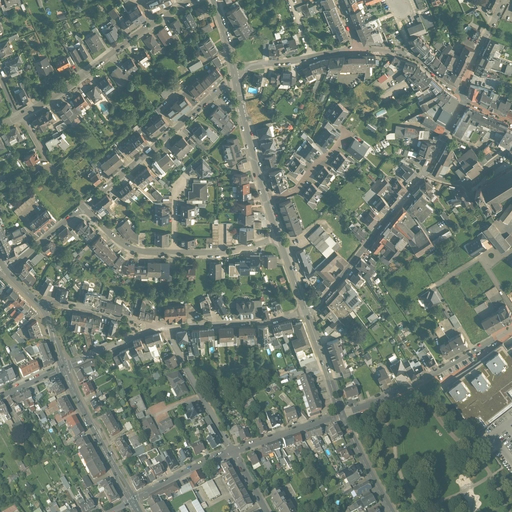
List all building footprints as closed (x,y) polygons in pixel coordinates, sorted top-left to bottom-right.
[(18,0),(6,0),(7,3),(9,8),(20,4),(18,0)] [(158,0),(153,0),(146,3),(149,8),(151,7),(153,11),(162,7),(158,0)] [(320,0),(322,2),(313,6),(316,12),(323,10),(334,5),(332,0),(320,0)] [(355,0),(347,4),(353,20),(362,16),(363,16),(362,13),(367,11),(364,4),(358,7),(356,1),(355,0)] [(421,0),(414,0),(419,10),(425,8),(421,0)] [(486,0),(484,5),(486,6),(485,8),(488,9),(486,11),(487,13),(489,14),(491,14),(497,2),(497,0),(486,0)] [(232,3),(229,6),(231,10),(239,5),(237,1),(232,3)] [(306,3),(296,7),(298,12),(301,11),(304,13),(305,17),(311,15),(306,3)] [(200,8),(195,11),(200,19),(204,16),(204,15),(208,13),(204,5),(199,8),(200,8)] [(231,10),(226,13),(235,26),(243,21),(246,19),(242,11),(243,10),(239,5),(231,10)] [(341,21),(334,5),(323,10),(330,26),(341,21)] [(138,6),(128,13),(130,16),(136,24),(146,18),(141,10),(138,6)] [(118,14),(113,8),(108,12),(113,19),(118,14)] [(190,13),(186,15),(185,15),(182,16),(183,17),(182,17),(187,27),(188,26),(190,29),(193,27),(192,24),(195,23),(193,19),(190,13)] [(130,16),(121,23),(127,31),(136,25),(136,24),(130,16)] [(362,16),(353,20),(356,28),(365,24),(363,19),(362,16)] [(378,19),(365,24),(356,28),(359,34),(369,30),(380,25),(378,19)] [(177,20),(170,24),(172,27),(170,28),(172,30),(173,29),(175,32),(181,29),(179,26),(180,25),(177,20)] [(235,26),(233,28),(240,39),(252,31),(249,28),(250,27),(248,24),(246,25),(243,21),(235,26)] [(341,21),(330,26),(333,35),(345,30),(341,21)] [(418,24),(407,29),(411,38),(417,36),(426,32),(422,23),(418,24)] [(113,26),(112,24),(102,30),(105,35),(107,34),(111,41),(118,36),(115,30),(116,29),(114,25),(114,26),(113,26)] [(479,31),(469,26),(467,29),(469,30),(467,34),(471,37),(476,39),(479,31)] [(101,36),(96,28),(92,30),(95,35),(97,34),(99,37),(101,36)] [(170,37),(166,32),(167,32),(164,28),(159,32),(160,33),(158,34),(166,46),(170,43),(170,44),(173,42),(170,37)] [(375,29),(370,31),(369,30),(359,34),(363,45),(369,42),(370,45),(382,46),(380,41),(382,40),(378,31),(376,32),(375,29)] [(345,30),(333,35),(335,38),(338,36),(340,41),(342,40),(343,43),(345,42),(344,40),(348,38),(345,30)] [(95,35),(86,40),(93,52),(103,46),(99,37),(97,34),(95,35)] [(160,48),(152,36),(145,41),(150,50),(150,51),(151,50),(154,54),(158,51),(157,50),(160,48)] [(429,47),(417,36),(411,38),(408,39),(411,47),(420,56),(429,47)] [(209,37),(199,44),(207,57),(218,51),(209,37)] [(289,44),(287,45),(283,46),(284,48),(286,54),(289,53),(292,52),(297,51),(296,47),(294,39),(290,40),(289,44)] [(498,43),(490,40),(486,49),(494,53),(495,50),(497,51),(498,49),(496,47),(497,46),(498,43)] [(439,41),(433,47),(438,51),(442,44),(443,45),(439,41)] [(7,42),(0,44),(0,50),(0,53),(2,58),(11,54),(8,47),(9,47),(7,42)] [(79,42),(74,45),(76,48),(81,59),(87,55),(81,45),(81,46),(80,45),(79,42)] [(274,46),(274,45),(268,44),(268,48),(269,48),(269,52),(268,58),(278,59),(279,50),(284,48),(283,46),(282,43),(278,44),(274,46)] [(432,45),(420,56),(427,62),(430,58),(438,51),(433,47),(432,45)] [(446,48),(441,53),(442,55),(439,57),(439,58),(439,59),(441,60),(442,60),(445,56),(448,52),(449,53),(453,48),(449,45),(447,47),(446,47),(446,48)] [(464,46),(459,56),(460,56),(468,61),(473,51),(466,47),(464,46)] [(76,48),(70,51),(76,62),(81,59),(76,48)] [(494,53),(486,49),(483,55),(491,59),(491,58),(492,56),(494,53)] [(150,59),(144,50),(140,54),(140,53),(136,56),(140,62),(141,63),(142,63),(144,66),(149,63),(147,61),(150,59)] [(52,70),(44,54),(39,56),(39,55),(33,57),(41,75),(52,70)] [(491,59),(483,55),(478,64),(486,68),(489,69),(490,67),(493,67),(494,65),(492,64),(494,60),(491,58),(491,59)] [(20,56),(8,62),(5,63),(7,67),(4,68),(8,76),(11,75),(16,73),(15,72),(13,67),(17,66),(16,65),(22,62),(20,56)] [(366,56),(350,56),(344,57),(339,71),(338,75),(365,74),(366,66),(366,56)] [(375,56),(366,56),(366,66),(365,74),(363,82),(368,78),(369,66),(374,66),(375,61),(375,56)] [(441,60),(439,63),(434,69),(441,75),(444,70),(445,67),(451,57),(448,56),(445,61),(442,60),(441,60)] [(451,57),(445,67),(461,75),(462,75),(463,71),(466,64),(467,64),(468,61),(460,56),(455,67),(451,65),(455,57),(451,56),(451,57)] [(217,57),(212,60),(217,68),(222,65),(220,62),(221,62),(217,57)] [(344,57),(329,60),(327,66),(328,66),(327,69),(328,70),(327,73),(326,75),(336,78),(338,75),(339,71),(344,57)] [(436,57),(433,60),(430,58),(427,62),(430,64),(429,65),(434,69),(439,63),(441,60),(439,59),(439,60),(436,57)] [(64,60),(63,61),(62,60),(56,64),(60,72),(64,70),(63,69),(66,67),(68,66),(71,64),(67,58),(64,59),(64,60)] [(399,60),(394,58),(391,63),(392,64),(389,67),(391,69),(393,68),(395,66),(399,60)] [(132,60),(127,63),(127,62),(123,65),(127,71),(128,72),(129,72),(133,68),(135,70),(138,68),(132,60)] [(329,60),(319,62),(309,66),(310,67),(313,73),(319,71),(319,73),(320,74),(321,74),(322,74),(323,73),(323,72),(327,73),(328,70),(327,69),(328,66),(327,66),(329,60)] [(405,61),(399,60),(395,66),(393,68),(400,70),(402,68),(405,70),(408,62),(405,61)] [(203,66),(200,61),(188,68),(191,73),(203,66)] [(417,65),(408,62),(405,70),(404,72),(405,73),(396,79),(399,83),(406,78),(411,74),(417,65)] [(478,64),(474,73),(481,75),(491,78),(494,80),(495,80),(496,76),(492,75),(487,74),(489,69),(486,68),(478,64)] [(429,76),(425,72),(425,73),(422,70),(423,70),(419,67),(417,65),(411,74),(406,78),(413,91),(418,87),(424,84),(425,85),(431,78),(429,76)] [(303,70),(308,80),(315,77),(313,73),(310,67),(303,70)] [(461,75),(445,67),(444,70),(441,75),(447,81),(456,86),(461,75)] [(124,78),(118,68),(113,72),(113,73),(111,75),(120,86),(120,85),(123,83),(124,84),(124,83),(124,82),(126,80),(124,78)] [(216,68),(208,75),(215,83),(223,76),(216,68)] [(308,80),(303,70),(300,71),(303,76),(302,76),(303,77),(305,82),(308,81),(308,80)] [(133,77),(129,72),(128,72),(127,71),(125,73),(127,76),(130,79),(133,77)] [(291,73),(281,73),(280,84),(291,85),(291,78),(291,73)] [(262,76),(254,74),(252,84),(257,85),(260,86),(261,81),(262,76)] [(281,74),(272,74),(272,77),(271,77),(271,81),(272,81),(272,83),(280,84),(281,74)] [(384,74),(377,80),(380,84),(388,79),(384,74)] [(208,75),(200,82),(198,80),(188,89),(197,100),(201,96),(200,95),(203,93),(204,94),(203,93),(205,91),(206,92),(212,86),(211,85),(214,83),(215,84),(215,83),(208,75)] [(336,78),(326,75),(324,82),(334,85),(336,78)] [(114,88),(106,77),(99,83),(105,91),(107,94),(114,88)] [(431,78),(425,85),(424,84),(418,87),(421,92),(430,86),(435,82),(431,78)] [(161,94),(164,98),(179,87),(176,82),(161,94)] [(443,90),(435,82),(430,86),(436,93),(434,94),(436,96),(443,90)] [(484,89),(478,87),(478,88),(470,86),(468,97),(478,102),(484,89)] [(94,87),(87,93),(94,102),(102,97),(100,95),(94,87)] [(489,97),(485,95),(486,93),(487,90),(484,89),(478,102),(487,108),(493,92),(491,92),(489,97)] [(23,90),(19,92),(20,93),(16,95),(20,104),(28,101),(23,90)] [(451,95),(443,90),(436,96),(439,98),(440,97),(443,101),(441,102),(440,101),(437,104),(441,107),(451,95)] [(500,94),(493,92),(487,108),(495,111),(498,102),(496,101),(499,96),(500,94)] [(85,99),(81,94),(76,97),(83,107),(88,104),(88,103),(85,99)] [(430,97),(426,99),(428,103),(436,99),(436,96),(434,94),(430,97)] [(221,98),(220,98),(219,99),(219,98),(214,102),(210,107),(214,111),(217,108),(220,108),(228,115),(230,112),(230,108),(229,108),(233,103),(224,95),(221,98)] [(451,95),(441,107),(444,109),(452,114),(458,102),(457,99),(451,95)] [(83,107),(76,97),(72,101),(76,106),(79,110),(83,107)] [(185,97),(179,102),(178,101),(170,108),(171,109),(167,113),(173,121),(191,105),(185,97)] [(428,110),(423,100),(422,101),(418,103),(424,112),(428,110)] [(507,100),(505,103),(499,100),(498,102),(495,111),(505,116),(507,111),(508,111),(511,102),(507,100)] [(337,103),(327,118),(337,125),(348,111),(337,103)] [(72,110),(67,104),(58,111),(67,122),(76,115),(72,110)] [(228,115),(220,108),(217,108),(214,111),(209,117),(221,127),(219,129),(224,133),(232,124),(232,122),(228,119),(230,117),(228,115)] [(442,113),(438,119),(446,124),(452,114),(444,109),(442,113)] [(469,109),(467,110),(462,119),(479,126),(480,124),(484,116),(469,109)] [(41,116),(33,120),(33,121),(34,120),(37,126),(37,127),(39,132),(44,129),(43,128),(48,126),(47,125),(56,120),(53,114),(52,115),(50,111),(45,114),(46,115),(44,116),(43,115),(41,116)] [(432,120),(424,112),(418,115),(422,119),(422,118),(424,119),(422,122),(421,122),(420,123),(434,130),(437,124),(436,123),(432,120)] [(162,116),(153,123),(153,124),(160,131),(168,124),(162,116)] [(493,120),(484,116),(480,124),(489,128),(493,120)] [(462,119),(453,133),(467,141),(474,129),(477,131),(479,126),(462,119)] [(500,122),(493,120),(489,128),(496,131),(500,122)] [(367,127),(376,132),(379,126),(370,121),(367,127)] [(63,122),(56,127),(59,132),(67,127),(63,122)] [(323,127),(326,129),(330,132),(333,128),(327,122),(323,127)] [(508,126),(500,122),(496,131),(504,134),(507,129),(508,126)] [(146,130),(148,132),(152,138),(160,131),(153,124),(146,130)] [(224,133),(227,137),(236,127),(232,124),(224,133)] [(437,124),(434,130),(441,134),(444,128),(437,124)] [(141,130),(136,125),(133,128),(135,131),(136,130),(139,134),(142,132),(141,130)] [(218,136),(208,127),(205,130),(201,125),(197,129),(195,127),(192,130),(195,133),(200,139),(200,138),(206,133),(211,137),(210,138),(214,141),(218,136)] [(264,127),(257,129),(259,138),(264,137),(271,135),(269,127),(269,126),(264,127)] [(16,128),(5,134),(8,139),(11,145),(18,141),(18,142),(23,139),(21,135),(20,135),(16,128)] [(424,131),(405,128),(403,136),(423,139),(424,131)] [(330,132),(326,129),(317,141),(326,148),(335,136),(330,132)] [(504,134),(500,142),(508,146),(510,143),(511,144),(511,143),(511,142),(511,132),(507,129),(504,134)] [(504,134),(496,131),(495,134),(493,139),(500,143),(500,142),(504,134)] [(200,139),(195,133),(192,136),(199,144),(203,141),(200,138),(200,139)] [(54,138),(46,143),(50,150),(49,150),(55,148),(54,148),(53,146),(59,143),(65,148),(64,149),(69,145),(61,135),(59,135),(54,138)] [(141,135),(132,142),(139,149),(147,142),(141,135)] [(227,137),(218,146),(219,148),(218,149),(218,150),(214,151),(217,163),(222,161),(223,164),(229,163),(224,145),(231,143),(230,139),(227,137)] [(187,142),(182,138),(177,143),(186,151),(186,152),(191,146),(187,142)] [(231,143),(224,145),(229,163),(236,161),(235,157),(241,155),(237,138),(230,139),(231,143)] [(195,144),(189,139),(187,142),(191,146),(192,147),(195,144)] [(361,144),(355,140),(347,151),(358,159),(366,149),(361,144)] [(379,151),(388,147),(385,140),(376,144),(379,151)] [(435,145),(422,140),(421,143),(419,142),(419,143),(417,147),(417,148),(419,148),(417,154),(423,156),(429,158),(432,150),(433,151),(435,145)] [(272,141),(266,142),(261,144),(263,152),(268,151),(274,149),(272,141)] [(302,147),(313,155),(315,153),(315,152),(316,150),(312,145),(311,144),(307,141),(302,147)] [(366,149),(367,150),(370,146),(363,141),(361,144),(366,149)] [(139,149),(132,142),(123,150),(125,151),(127,154),(129,153),(131,155),(139,149)] [(508,146),(500,142),(500,143),(499,144),(503,150),(508,146)] [(186,151),(177,143),(172,148),(176,152),(181,156),(186,151)] [(447,145),(438,162),(446,166),(448,161),(450,162),(452,161),(455,166),(458,167),(461,165),(457,160),(457,159),(450,147),(447,145)] [(299,152),(303,155),(309,160),(311,157),(312,157),(313,155),(302,147),(299,152)] [(487,147),(480,153),(483,157),(484,157),(489,153),(491,151),(487,147)] [(457,160),(461,165),(467,174),(471,178),(479,172),(478,171),(483,167),(481,166),(477,161),(476,160),(477,156),(470,149),(457,160)] [(35,152),(23,159),(24,160),(24,162),(27,162),(29,165),(39,159),(35,152)] [(181,156),(176,152),(173,155),(176,158),(178,160),(182,157),(181,156)] [(116,153),(112,157),(112,158),(109,160),(115,168),(121,164),(120,163),(122,161),(123,162),(123,161),(119,156),(116,153)] [(346,158),(339,153),(335,159),(346,167),(350,161),(346,158)] [(489,153),(484,157),(487,162),(493,157),(489,153)] [(173,161),(167,154),(164,156),(165,157),(162,159),(162,158),(157,162),(155,161),(152,164),(156,170),(160,174),(164,171),(163,171),(168,167),(167,167),(169,165),(170,166),(174,163),(173,161)] [(417,154),(416,157),(419,158),(419,159),(421,160),(419,164),(425,167),(429,158),(423,156),(417,154)] [(275,155),(264,158),(267,166),(269,166),(274,164),(273,160),(276,159),(275,155)] [(299,160),(295,156),(295,157),(291,161),(302,169),(306,164),(299,160)] [(483,157),(477,161),(481,166),(487,162),(484,157),(483,157)] [(178,160),(176,158),(173,161),(174,163),(177,166),(181,163),(178,160)] [(101,165),(103,167),(108,174),(115,168),(109,160),(108,159),(101,165)] [(346,167),(335,159),(331,164),(338,170),(341,172),(346,167)] [(194,168),(193,168),(195,170),(202,177),(204,175),(205,176),(205,175),(204,175),(207,172),(208,172),(211,169),(211,168),(202,160),(194,168)] [(302,169),(291,161),(288,166),(293,170),(298,174),(302,169)] [(438,162),(431,175),(437,177),(438,176),(443,178),(449,167),(446,166),(438,162)] [(191,165),(185,171),(189,175),(195,170),(193,168),(194,168),(191,165)] [(411,168),(404,165),(402,167),(404,169),(404,170),(404,171),(400,175),(408,182),(416,173),(411,168)] [(329,171),(324,167),(319,173),(329,180),(333,174),(329,171)] [(493,180),(489,183),(488,183),(488,184),(482,187),(481,188),(476,191),(479,196),(477,200),(480,204),(485,204),(487,209),(490,207),(493,211),(492,212),(493,214),(495,213),(496,210),(502,206),(499,201),(505,197),(505,198),(506,197),(511,193),(511,194),(511,193),(511,192),(511,167),(507,171),(507,170),(506,171),(507,171),(506,172),(506,171),(506,172),(504,170),(502,172),(503,174),(501,175),(500,175),(499,176),(500,176),(494,179),(493,180)] [(155,177),(147,168),(140,173),(147,182),(148,182),(155,177)] [(463,168),(456,172),(461,179),(467,174),(463,168)] [(283,169),(280,170),(286,188),(288,187),(283,169)] [(280,170),(269,173),(274,191),(286,188),(280,170)] [(97,174),(96,173),(92,176),(90,173),(87,175),(96,184),(101,180),(100,177),(101,176),(98,173),(97,174)] [(147,182),(140,173),(133,179),(140,187),(143,184),(144,186),(148,182),(147,182)] [(329,180),(319,173),(315,178),(321,183),(324,185),(325,185),(329,180)] [(170,188),(161,179),(158,181),(163,186),(164,186),(168,190),(170,188)] [(389,203),(388,204),(390,206),(392,208),(402,196),(401,196),(392,188),(393,187),(389,184),(388,183),(384,179),(376,188),(382,193),(385,189),(386,190),(387,189),(395,196),(389,203)] [(405,188),(398,181),(393,187),(392,188),(401,196),(406,190),(404,188),(405,188)] [(429,183),(427,185),(425,182),(420,188),(430,197),(432,200),(436,195),(433,193),(432,194),(429,191),(433,187),(429,183)] [(129,183),(123,188),(130,196),(131,197),(133,196),(132,194),(135,191),(129,183)] [(193,183),(193,191),(189,191),(189,199),(203,199),(203,188),(207,188),(207,183),(200,183),(193,183)] [(317,188),(311,183),(307,189),(318,197),(322,192),(322,191),(317,188)] [(326,191),(319,185),(317,188),(322,191),(322,192),(324,193),(326,191)] [(130,196),(123,188),(117,192),(124,200),(128,197),(129,199),(131,197),(130,196)] [(420,188),(413,196),(417,199),(406,211),(413,217),(415,215),(421,223),(432,210),(425,204),(430,197),(420,188)] [(318,197),(307,189),(303,195),(309,200),(313,203),(318,197)] [(163,197),(156,190),(152,193),(159,201),(163,197)] [(460,193),(459,190),(454,192),(455,196),(456,196),(457,198),(466,196),(464,191),(460,193)] [(34,194),(14,211),(17,215),(38,198),(34,194)] [(109,197),(107,195),(100,200),(105,207),(109,204),(112,201),(111,200),(112,199),(110,196),(109,197)] [(457,198),(451,200),(452,205),(460,202),(462,205),(469,202),(466,196),(457,198)] [(382,198),(378,203),(377,202),(374,205),(383,213),(390,206),(388,204),(382,199),(382,198)] [(105,207),(100,200),(94,205),(96,207),(95,208),(98,212),(99,211),(100,212),(103,209),(105,207)] [(290,200),(279,204),(284,219),(296,215),(290,200)] [(313,203),(309,200),(307,203),(313,209),(316,205),(313,203)] [(511,200),(501,216),(500,217),(506,222),(511,214),(511,200)] [(247,203),(237,203),(237,208),(241,208),(242,209),(242,213),(250,213),(250,203),(247,203)] [(110,207),(108,206),(110,205),(109,204),(105,207),(109,212),(113,215),(115,213),(113,211),(110,207)] [(195,206),(181,206),(181,215),(192,215),(195,215),(195,206)] [(113,215),(109,212),(105,207),(103,209),(107,214),(108,213),(111,217),(113,215)] [(402,208),(390,224),(394,227),(398,221),(401,224),(406,218),(403,215),(406,211),(402,208)] [(47,209),(30,224),(38,234),(56,220),(47,209)] [(379,219),(372,211),(369,214),(369,215),(367,218),(364,222),(371,228),(379,219)] [(445,212),(440,215),(448,226),(451,224),(448,220),(450,219),(445,212)] [(242,213),(239,213),(239,219),(242,219),(242,222),(253,222),(253,213),(250,213),(242,213)] [(158,214),(155,214),(155,218),(156,218),(156,222),(169,222),(169,214),(158,214)] [(14,215),(4,220),(6,225),(18,220),(14,215)] [(192,215),(181,215),(181,218),(182,218),(182,223),(192,223),(192,215)] [(296,215),(284,219),(290,235),(302,231),(296,215)] [(491,217),(486,221),(489,226),(492,223),(494,221),(491,217)] [(88,225),(83,220),(76,228),(84,236),(88,239),(94,232),(95,231),(89,224),(88,225)] [(133,232),(129,227),(130,226),(126,221),(125,222),(125,223),(120,227),(119,227),(118,228),(126,238),(127,238),(138,243),(138,240),(138,234),(133,232)] [(424,233),(422,230),(413,236),(401,224),(398,221),(394,227),(404,236),(403,238),(408,242),(417,257),(424,253),(429,250),(433,246),(424,233)] [(366,233),(359,226),(358,228),(353,223),(350,226),(355,231),(353,233),(360,240),(366,233)] [(507,243),(492,223),(489,226),(484,230),(502,252),(511,243),(511,239),(507,243)] [(390,224),(380,236),(384,239),(391,230),(401,239),(402,237),(403,238),(404,236),(394,227),(390,224)] [(335,242),(320,226),(306,239),(321,255),(335,242)] [(21,228),(11,232),(12,233),(6,236),(7,240),(12,238),(23,233),(21,228)] [(67,228),(58,235),(61,238),(60,239),(63,243),(70,237),(69,237),(72,234),(70,231),(67,228)] [(253,228),(236,228),(236,235),(234,236),(234,246),(243,244),(243,241),(246,241),(246,237),(253,237),(253,228)] [(23,233),(12,238),(13,241),(14,243),(27,237),(30,235),(27,231),(23,233)] [(94,232),(88,239),(91,241),(97,235),(94,232)] [(168,233),(155,233),(155,241),(155,245),(168,245),(168,233)] [(477,236),(479,239),(481,242),(486,239),(482,233),(477,236)] [(100,236),(91,246),(94,248),(95,247),(97,250),(96,251),(97,251),(104,244),(106,242),(100,236)] [(380,236),(377,239),(378,240),(376,243),(375,243),(372,246),(373,246),(370,249),(376,254),(382,246),(381,245),(382,243),(383,244),(386,241),(384,239),(380,236)] [(401,239),(394,247),(386,241),(383,244),(391,251),(388,254),(385,252),(379,260),(387,266),(390,262),(390,263),(408,242),(403,238),(402,237),(401,239)] [(7,240),(0,243),(0,246),(3,253),(12,249),(9,243),(13,241),(12,238),(7,240)] [(479,239),(467,246),(473,257),(485,249),(481,242),(479,239)] [(27,242),(14,248),(18,256),(30,245),(27,242)] [(54,247),(50,242),(42,248),(47,253),(54,247)] [(104,244),(97,251),(101,256),(109,248),(104,244)] [(331,246),(314,262),(317,265),(314,269),(324,279),(329,273),(326,270),(334,261),(343,269),(348,263),(334,250),(331,246)] [(14,248),(12,249),(3,253),(6,261),(7,260),(7,262),(12,260),(18,256),(14,248)] [(109,248),(101,256),(106,260),(114,252),(109,248)] [(303,251),(295,254),(300,268),(301,268),(309,265),(308,264),(303,251)] [(39,252),(30,261),(29,259),(23,264),(26,266),(25,267),(29,271),(32,268),(44,256),(39,252)] [(114,252),(106,260),(110,265),(118,257),(114,252)] [(424,253),(417,257),(421,263),(428,258),(424,253)] [(110,265),(117,272),(120,269),(119,267),(121,265),(120,264),(124,259),(120,255),(110,265)] [(259,259),(259,255),(250,255),(250,269),(259,269),(259,259)] [(274,255),(265,255),(265,262),(265,265),(275,265),(275,259),(274,259),(274,255)] [(428,258),(421,263),(427,271),(434,267),(428,258)] [(365,264),(360,260),(355,267),(360,270),(358,273),(360,275),(361,276),(364,273),(365,272),(361,269),(365,264)] [(233,263),(229,263),(229,266),(227,266),(227,272),(229,272),(229,274),(233,274),(233,272),(235,272),(235,273),(240,273),(240,262),(235,262),(235,264),(233,264),(233,263)] [(160,263),(147,263),(147,266),(147,275),(156,275),(156,277),(160,277),(160,276),(160,263)] [(220,263),(210,263),(210,276),(220,276),(220,270),(220,263)] [(309,265),(301,268),(305,279),(309,278),(315,276),(310,263),(308,264),(309,265)] [(26,266),(23,264),(22,265),(16,271),(22,278),(29,271),(25,267),(26,266)] [(368,266),(365,264),(361,269),(365,272),(366,271),(369,273),(372,270),(372,269),(372,268),(368,266)] [(190,267),(186,267),(186,277),(195,277),(195,268),(190,268),(190,267)] [(29,271),(22,278),(27,283),(29,285),(36,278),(29,271)] [(329,273),(324,279),(330,284),(335,278),(330,273),(329,273)] [(358,273),(355,276),(353,274),(350,278),(351,278),(358,286),(359,286),(359,285),(358,284),(361,281),(361,282),(364,280),(363,278),(361,276),(360,275),(358,273)] [(347,278),(337,290),(339,293),(344,287),(347,290),(351,287),(348,284),(350,282),(349,281),(347,278)] [(358,286),(351,278),(349,281),(350,282),(358,290),(360,287),(359,286),(358,286)] [(323,282),(317,289),(316,288),(315,289),(321,296),(328,287),(323,282)] [(48,286),(44,284),(43,286),(40,291),(40,292),(43,293),(46,294),(48,290),(51,285),(49,284),(48,286)] [(495,286),(485,293),(488,299),(498,292),(495,286)] [(358,294),(351,287),(347,290),(351,294),(345,301),(349,305),(352,309),(360,300),(358,298),(357,296),(358,294)] [(8,293),(2,299),(4,302),(10,297),(11,298),(13,300),(19,294),(13,288),(8,293)] [(68,291),(57,289),(56,291),(55,297),(55,298),(64,300),(65,296),(67,296),(68,291)] [(337,290),(325,303),(332,311),(335,314),(339,311),(336,307),(345,298),(339,293),(337,290)] [(85,302),(84,304),(98,308),(100,299),(101,294),(88,291),(87,293),(86,293),(83,302),(85,302)] [(430,294),(423,299),(425,302),(424,302),(426,306),(427,305),(429,308),(440,301),(435,295),(433,292),(430,294)] [(5,307),(4,309),(6,311),(15,303),(18,306),(24,300),(19,294),(13,300),(5,307)] [(222,303),(219,298),(217,298),(216,295),(214,296),(214,297),(214,298),(213,299),(215,303),(215,304),(215,305),(217,310),(219,309),(221,313),(226,311),(222,303)] [(5,303),(3,305),(5,307),(13,300),(11,298),(10,300),(6,304),(5,303)] [(107,301),(100,299),(98,308),(105,309),(107,301)] [(110,300),(107,299),(107,301),(105,309),(113,312),(115,303),(110,302),(110,300)] [(148,312),(144,310),(146,304),(145,304),(142,300),(136,299),(135,305),(140,307),(139,313),(137,318),(146,320),(148,312)] [(26,301),(20,307),(23,311),(21,311),(15,318),(17,320),(18,319),(19,318),(31,306),(26,301)] [(149,301),(145,304),(146,304),(144,310),(148,312),(150,308),(153,305),(149,301)] [(246,302),(244,302),(243,301),(241,301),(240,302),(237,302),(238,316),(239,316),(239,317),(243,316),(249,315),(249,316),(253,315),(254,315),(253,302),(250,302),(250,301),(249,301),(247,301),(246,301),(246,302)] [(278,302),(272,304),(273,307),(275,312),(275,313),(282,310),(278,302)] [(485,302),(473,308),(477,313),(488,307),(485,302)] [(131,311),(123,304),(123,305),(115,303),(113,312),(121,313),(121,311),(124,311),(123,313),(130,314),(131,311)] [(185,305),(164,307),(165,321),(186,319),(185,305)] [(204,306),(202,306),(202,307),(204,314),(210,313),(209,305),(204,306)] [(266,305),(262,306),(262,310),(263,316),(261,316),(261,320),(270,319),(266,305)] [(332,311),(327,305),(320,311),(322,313),(322,314),(324,316),(324,315),(326,317),(331,313),(332,314),(330,316),(334,321),(338,318),(335,314),(332,311)] [(349,305),(342,312),(346,315),(352,309),(349,305)] [(511,314),(506,305),(505,305),(506,307),(498,311),(497,310),(498,312),(505,323),(508,321),(508,322),(511,321),(510,320),(511,318),(511,314)] [(19,318),(18,319),(20,321),(24,317),(26,315),(27,313),(29,315),(28,316),(29,318),(36,311),(31,306),(19,318)] [(447,319),(451,316),(447,310),(443,312),(447,319)] [(371,322),(378,317),(375,312),(368,317),(371,322)] [(498,312),(482,322),(489,332),(505,323),(498,312)] [(80,314),(72,313),(72,316),(70,316),(70,320),(71,320),(71,322),(75,323),(74,331),(77,331),(78,323),(80,314)] [(87,315),(80,314),(78,323),(82,324),(80,332),(84,333),(87,315)] [(93,317),(87,315),(84,333),(87,333),(88,325),(92,325),(93,317)] [(461,326),(454,315),(449,318),(456,329),(461,326)] [(24,317),(20,321),(21,322),(19,324),(21,327),(28,322),(24,317)] [(100,318),(93,317),(92,325),(90,333),(94,334),(95,327),(95,326),(99,327),(100,318)] [(334,321),(329,325),(334,330),(341,323),(338,318),(334,321)] [(117,322),(111,320),(107,335),(113,337),(117,322)] [(36,321),(31,323),(32,324),(27,326),(33,340),(32,340),(32,341),(42,337),(36,321)] [(291,321),(280,324),(282,332),(283,335),(285,340),(285,342),(288,341),(286,338),(292,336),(290,330),(293,329),(291,321)] [(302,322),(295,323),(301,339),(308,337),(302,322)] [(280,324),(272,326),(273,331),(274,334),(275,334),(282,332),(280,324)] [(334,330),(329,325),(327,327),(325,329),(328,335),(334,330)] [(445,334),(439,326),(434,329),(439,338),(445,334)] [(246,327),(239,327),(239,336),(243,336),(244,345),(247,345),(247,338),(247,336),(246,327)] [(199,330),(189,331),(190,335),(191,340),(198,340),(199,339),(199,330)] [(207,330),(199,330),(199,339),(199,340),(200,344),(200,345),(203,344),(203,340),(202,339),(208,339),(208,338),(207,330)] [(25,343),(15,332),(11,336),(20,346),(25,343)] [(161,333),(152,335),(155,343),(158,342),(162,340),(160,335),(161,334),(161,333)] [(267,334),(260,335),(260,339),(261,344),(265,344),(265,348),(270,348),(268,344),(267,343),(267,334)] [(464,340),(461,334),(449,340),(450,341),(450,342),(455,352),(467,345),(465,341),(466,341),(465,340),(464,340)] [(152,335),(145,338),(148,344),(150,350),(151,352),(154,351),(152,346),(150,346),(150,344),(155,343),(152,335)] [(188,338),(182,339),(183,342),(184,342),(184,345),(192,343),(191,340),(190,335),(187,336),(188,338)] [(308,337),(301,339),(292,343),(295,351),(311,345),(308,337)] [(145,338),(133,342),(135,346),(139,355),(143,354),(143,353),(140,347),(148,344),(145,338)] [(277,338),(275,338),(275,340),(274,341),(273,340),(271,340),(273,345),(277,344),(278,347),(280,346),(277,338)] [(338,339),(327,343),(332,359),(341,356),(343,355),(342,350),(340,344),(338,339)] [(450,342),(445,345),(445,344),(440,347),(445,357),(455,352),(450,342)] [(452,385),(445,391),(446,392),(444,393),(476,435),(489,425),(507,412),(511,408),(511,346),(508,349),(503,343),(472,366),(449,381),(452,385)] [(45,344),(36,347),(37,350),(39,355),(44,368),(53,365),(53,363),(47,346),(46,347),(45,344)] [(75,344),(69,347),(72,353),(77,350),(75,344)] [(29,348),(27,345),(22,349),(31,359),(39,355),(37,350),(36,351),(36,350),(33,351),(30,347),(29,348)] [(311,345),(295,351),(301,365),(304,364),(304,363),(316,359),(311,345)] [(135,346),(129,349),(134,361),(140,358),(135,346)] [(426,347),(419,352),(418,351),(416,353),(419,358),(425,355),(427,354),(427,355),(430,353),(426,347)] [(129,349),(119,353),(120,354),(123,362),(118,365),(119,368),(125,365),(126,367),(129,366),(127,362),(125,359),(132,356),(129,349)] [(150,350),(143,353),(143,354),(139,355),(142,360),(152,356),(151,352),(150,350)] [(369,351),(364,355),(368,360),(373,357),(369,351)] [(437,365),(433,357),(430,353),(427,355),(429,357),(430,357),(431,358),(426,361),(430,369),(437,365)] [(123,362),(120,354),(113,357),(117,365),(118,365),(123,362)] [(169,357),(165,360),(168,366),(170,367),(174,364),(175,365),(177,363),(178,362),(174,356),(173,355),(169,357)] [(23,356),(14,360),(17,365),(20,363),(26,361),(23,356)] [(341,356),(332,359),(336,370),(345,367),(341,356)] [(400,360),(390,366),(395,375),(405,369),(411,379),(417,375),(409,363),(408,360),(402,364),(400,360)] [(94,361),(86,365),(73,371),(76,376),(84,372),(89,370),(96,366),(94,361)] [(420,365),(418,361),(414,364),(412,361),(409,363),(417,375),(417,376),(425,371),(421,364),(420,365)] [(35,362),(27,366),(27,367),(23,369),(21,364),(20,364),(20,363),(17,365),(23,379),(39,371),(35,362)] [(11,369),(10,368),(4,371),(9,382),(16,379),(11,369)] [(391,380),(384,368),(380,370),(383,375),(378,377),(381,383),(383,388),(388,386),(386,382),(391,380)] [(0,386),(9,382),(4,371),(4,370),(0,372),(0,386)] [(84,372),(76,376),(80,383),(87,380),(85,374),(84,372)] [(178,373),(167,377),(171,383),(180,378),(178,373)] [(310,376),(299,380),(301,386),(313,382),(312,379),(311,380),(310,376)] [(57,377),(49,381),(52,389),(61,384),(57,377)] [(171,383),(170,383),(173,389),(175,388),(177,390),(176,391),(179,397),(188,393),(183,384),(184,383),(180,377),(180,378),(171,383)] [(313,382),(301,386),(303,391),(314,388),(312,385),(314,384),(313,382)] [(61,384),(52,389),(56,396),(65,392),(61,384)] [(90,385),(82,389),(86,396),(94,392),(90,385)] [(314,388),(303,391),(305,397),(317,393),(316,390),(315,391),(314,388)] [(355,388),(344,391),(347,401),(352,399),(352,398),(358,396),(355,388)] [(31,399),(27,391),(21,394),(26,402),(28,406),(30,405),(28,401),(31,399)] [(317,393),(305,397),(307,403),(317,399),(316,396),(318,395),(317,393)] [(21,394),(12,398),(17,406),(26,402),(21,394)] [(139,396),(133,399),(133,400),(129,402),(131,407),(135,405),(140,413),(142,412),(146,410),(141,401),(139,396)] [(17,406),(12,398),(6,401),(11,409),(14,408),(15,410),(18,408),(17,406)] [(66,398),(58,403),(63,413),(60,415),(62,419),(74,412),(66,398)] [(98,401),(90,404),(94,413),(102,409),(100,404),(106,401),(105,398),(103,398),(98,401)] [(317,399),(307,403),(309,408),(321,404),(320,402),(318,402),(317,399)] [(49,410),(58,405),(56,401),(46,406),(49,410)] [(9,415),(1,403),(0,403),(0,415),(0,416),(3,415),(5,418),(9,415)] [(197,404),(193,406),(192,406),(191,406),(190,407),(186,409),(188,412),(185,414),(187,419),(190,417),(192,419),(202,414),(197,404)] [(321,404),(309,408),(311,414),(319,411),(321,411),(320,407),(322,407),(321,404)] [(120,406),(115,408),(118,414),(123,412),(120,406)] [(294,410),(292,411),(291,409),(284,412),(286,418),(285,418),(287,423),(291,422),(297,420),(294,410)] [(46,418),(42,412),(37,415),(40,421),(46,418)] [(140,413),(136,415),(138,421),(145,418),(142,412),(140,413)] [(110,414),(103,418),(104,421),(102,421),(106,429),(115,424),(110,414)] [(207,417),(202,419),(205,425),(211,422),(207,417)] [(278,417),(270,420),(272,428),(280,426),(279,422),(280,421),(278,417)] [(72,419),(67,422),(70,427),(71,427),(72,430),(79,426),(76,419),(73,420),(72,419)] [(157,432),(151,419),(146,421),(142,423),(144,428),(143,429),(145,434),(149,432),(152,439),(150,440),(152,444),(157,441),(156,439),(159,437),(157,432)] [(169,419),(160,424),(161,426),(164,431),(173,427),(169,419)] [(17,424),(12,427),(16,434),(21,431),(17,424)] [(120,433),(115,424),(106,429),(110,436),(112,435),(113,437),(120,433)] [(260,426),(258,427),(260,435),(267,433),(264,425),(260,426)] [(336,425),(327,430),(329,434),(333,441),(342,436),(336,425)] [(79,426),(72,430),(74,432),(73,433),(76,438),(81,435),(80,434),(83,432),(79,426)] [(238,432),(236,426),(228,430),(230,435),(231,435),(238,432)] [(319,428),(312,430),(315,438),(315,439),(322,436),(319,428)] [(312,430),(305,433),(308,440),(315,438),(312,430)] [(213,437),(207,440),(209,443),(210,443),(213,449),(220,445),(218,440),(220,439),(216,431),(211,433),(213,437)] [(247,431),(239,433),(242,441),(249,439),(247,431)] [(299,435),(291,437),(294,446),(302,443),(299,435)] [(137,436),(129,440),(131,445),(139,440),(137,436)] [(291,437),(283,440),(286,449),(294,446),(291,437)] [(86,438),(76,444),(78,448),(81,447),(83,451),(90,446),(86,438)] [(122,438),(117,441),(118,443),(115,444),(119,451),(127,447),(122,438)] [(139,440),(131,445),(134,450),(142,445),(139,440)] [(200,442),(191,446),(196,456),(201,453),(200,452),(204,450),(200,442)] [(277,442),(270,445),(272,453),(273,452),(277,459),(280,457),(279,455),(278,455),(276,451),(280,450),(277,442)] [(270,445),(261,448),(263,452),(261,452),(263,458),(270,455),(269,454),(272,453),(270,445)] [(83,451),(80,452),(88,467),(98,461),(90,446),(83,451)] [(127,447),(119,451),(123,459),(126,458),(126,459),(132,456),(127,447)] [(342,451),(340,452),(340,453),(342,457),(344,456),(346,460),(353,457),(349,449),(345,451),(345,450),(342,451)] [(186,450),(180,453),(182,457),(180,458),(182,463),(190,459),(186,450)] [(170,453),(168,452),(163,455),(166,461),(165,461),(170,471),(174,469),(178,467),(177,467),(178,467),(173,457),(172,457),(170,453)] [(145,454),(139,456),(142,463),(148,460),(145,454)] [(253,454),(247,458),(252,467),(258,464),(259,464),(257,459),(253,454)] [(287,464),(296,461),(294,455),(285,458),(287,464)] [(106,474),(98,461),(88,467),(87,467),(91,473),(93,472),(97,479),(106,474)] [(228,462),(225,464),(223,461),(219,463),(225,474),(232,470),(228,462)] [(22,462),(19,464),(23,471),(29,468),(27,464),(25,466),(22,462)] [(161,465),(154,469),(153,466),(149,467),(155,478),(163,474),(162,472),(164,471),(161,465)] [(347,472),(343,474),(344,475),(346,480),(353,476),(360,472),(357,466),(347,472)] [(345,469),(337,473),(340,477),(344,475),(343,474),(347,472),(345,469)] [(241,486),(232,470),(225,474),(227,476),(223,478),(231,492),(241,486)] [(199,472),(194,474),(195,475),(191,477),(194,482),(195,485),(196,485),(204,480),(203,478),(203,477),(202,474),(201,474),(200,474),(199,472)] [(346,480),(348,483),(349,483),(350,486),(354,484),(353,483),(363,478),(360,472),(353,476),(346,480)] [(10,482),(20,478),(18,473),(8,478),(10,482)] [(86,476),(81,479),(87,489),(92,487),(86,476)] [(140,478),(137,480),(136,478),(131,481),(137,491),(145,487),(143,483),(141,480),(140,478)] [(66,487),(63,489),(65,491),(71,488),(67,480),(63,482),(66,487)] [(212,480),(201,486),(209,500),(220,494),(212,480)] [(104,484),(100,486),(101,489),(103,488),(105,491),(112,487),(109,481),(104,484)] [(367,483),(353,491),(357,497),(371,489),(367,483)] [(175,484),(163,491),(165,494),(165,495),(166,498),(178,491),(175,484)] [(189,484),(179,489),(182,495),(192,490),(189,484)] [(248,498),(241,486),(231,492),(237,504),(248,498)] [(105,491),(104,491),(111,504),(119,500),(112,487),(105,491)] [(163,491),(149,498),(151,500),(155,498),(156,499),(159,497),(165,495),(165,494),(163,491)] [(289,502),(288,503),(283,495),(280,491),(276,493),(277,494),(272,497),(274,501),(273,502),(277,509),(278,508),(280,511),(293,511),(294,511),(289,502)] [(371,495),(360,501),(364,509),(375,503),(371,495)] [(151,500),(147,502),(151,510),(162,505),(163,504),(159,497),(156,499),(155,498),(151,500)] [(85,504),(81,498),(78,500),(81,506),(79,507),(82,511),(88,511),(89,511),(85,504)] [(237,504),(236,505),(240,511),(252,506),(248,498),(237,504)] [(45,500),(39,503),(43,509),(49,506),(45,500)] [(87,502),(85,504),(89,511),(93,509),(95,508),(91,500),(87,502)]
